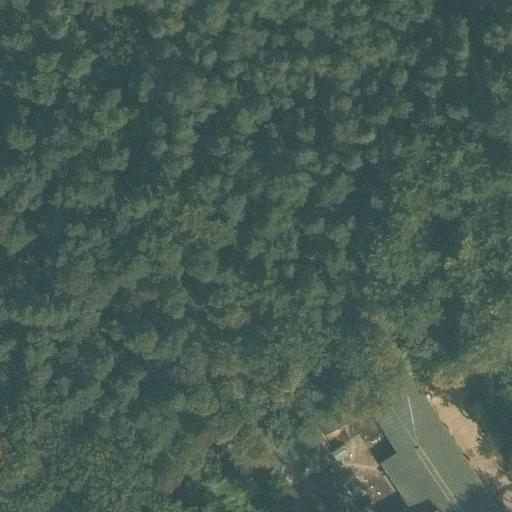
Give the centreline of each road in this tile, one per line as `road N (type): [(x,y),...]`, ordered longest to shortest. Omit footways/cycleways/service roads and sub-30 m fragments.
road 1 (track): [(422,0),(383,213),(142,511)]
road 2 (track): [(139,511),(0,368)]
